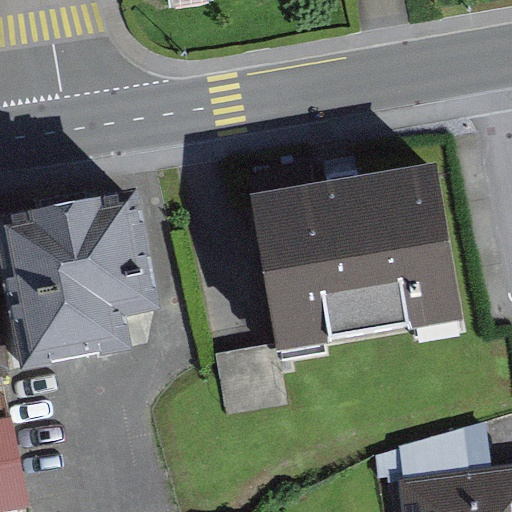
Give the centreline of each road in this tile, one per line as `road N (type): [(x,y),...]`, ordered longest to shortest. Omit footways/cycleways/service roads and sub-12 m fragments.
road 1 (tertiary): [(67,131),(511,56)]
road 2 (residential): [(67,131),(46,0)]
